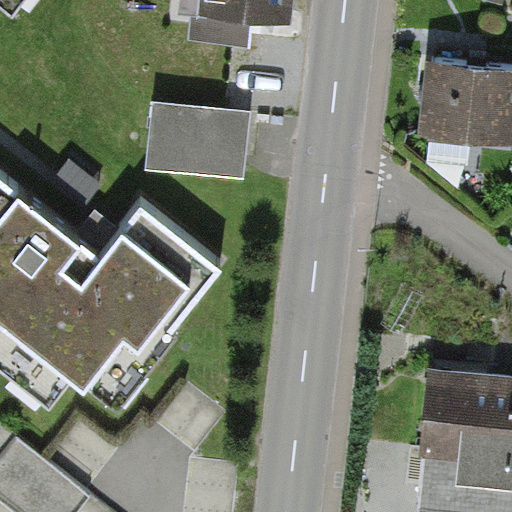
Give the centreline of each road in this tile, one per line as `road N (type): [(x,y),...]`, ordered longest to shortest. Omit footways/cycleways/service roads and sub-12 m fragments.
road 1 (tertiary): [(290,511),(330,164)]
road 2 (residential): [(330,164),(368,170),(511,279)]
road 3 (tertiary): [(330,164),(348,0)]
